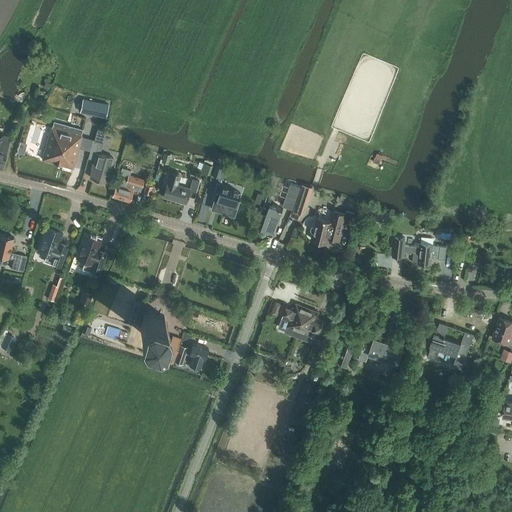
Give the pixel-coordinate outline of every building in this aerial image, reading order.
[(108,116),(110,103),(85,97),(82,110),(108,116)] [(84,134),(83,134),(85,127),(56,119),(54,126),(53,125),(44,158),(75,166),(84,134)] [(90,157),(90,158),(94,159),(94,163),(95,164),(91,178),(106,182),(114,157),(101,153),(107,132),(97,129),(94,140),(95,141),(90,157)] [(0,160),(4,162),(11,137),(4,135),(2,136),(2,138),(0,137),(0,160)] [(164,153),(162,162),(168,164),(171,155),(164,153)] [(205,159),(204,161),(204,163),(199,162),(199,165),(208,167),(207,171),(212,172),(215,161),(205,159)] [(215,164),(212,175),(219,178),(223,166),(223,165),(216,163),(215,164)] [(118,185),(115,197),(133,203),(134,199),(131,198),(134,189),(140,191),(144,179),(130,175),(131,170),(122,167),(117,185),(118,185)] [(190,189),(178,186),(181,175),(173,172),(165,198),(186,204),(188,196),(194,198),(199,179),(193,178),(190,189)] [(292,209),(299,186),(290,183),(282,205),(292,209)] [(290,216),(291,216),(299,219),(300,214),(301,215),(304,206),(306,207),(312,187),(301,183),(290,216)] [(153,187),(147,185),(145,193),(151,195),(153,187)] [(216,194),(212,209),(234,216),(239,201),(238,200),(240,192),(220,186),(217,194),(216,194)] [(277,234),(285,209),(272,205),(264,229),(277,234)] [(333,210),(330,221),(318,218),(317,223),(313,225),(312,226),(311,228),(311,229),(312,230),(312,231),(314,234),(313,239),(327,243),(328,237),(340,240),(342,231),(350,233),(355,213),(346,210),(345,213),(333,210)] [(44,261),(52,264),(53,260),(62,263),(67,249),(58,245),(63,233),(49,228),(46,238),(43,237),(38,251),(47,254),(44,261)] [(294,229),(292,235),(298,237),(300,230),(294,229)] [(463,245),(470,246),(472,241),(480,242),(481,237),(473,235),(465,233),(463,245)] [(0,234),(0,255),(9,258),(13,259),(11,268),(18,270),(23,271),(27,256),(10,252),(14,237),(0,234)] [(99,274),(105,258),(96,255),(101,240),(87,235),(84,245),(81,244),(76,258),(85,262),(83,268),(99,274)] [(393,236),(392,248),(393,248),(392,255),(404,257),(405,250),(406,250),(406,252),(410,253),(411,251),(415,251),(413,261),(419,262),(431,264),(432,258),(437,258),(439,258),(439,259),(445,260),(447,246),(439,245),(434,244),(433,243),(434,238),(421,236),(420,244),(415,243),(414,246),(405,245),(406,238),(393,236)] [(467,269),(477,271),(481,253),(471,251),(467,269)] [(51,290),(57,292),(62,281),(55,278),(51,290)] [(132,295),(132,291),(139,291),(138,278),(120,279),(121,296),(132,295)] [(83,290),(80,301),(89,304),(93,294),(83,290)] [(277,315),(281,304),(276,302),(272,313),(277,315)] [(293,308),(287,306),(285,305),(282,313),(282,317),(278,328),(284,330),(283,332),(296,337),(308,307),(297,303),(295,307),(293,308)] [(316,342),(320,331),(324,320),(318,318),(318,316),(319,312),(308,307),(296,337),(307,341),(307,339),(316,342)] [(151,311),(144,314),(139,329),(143,336),(157,340),(165,337),(169,322),(165,315),(151,311)] [(493,337),(502,340),(511,343),(511,341),(511,320),(500,316),(493,337)] [(369,354),(398,364),(403,347),(387,341),(393,322),(382,318),(375,337),(372,344),(364,342),(359,358),(367,361),(369,354)] [(9,330),(11,323),(6,321),(3,328),(9,330)] [(462,368),(474,334),(466,331),(461,342),(445,336),(449,325),(440,322),(427,356),(436,359),(440,349),(457,355),(453,365),(462,368)] [(9,329),(3,341),(11,345),(17,333),(9,329)] [(158,354),(175,359),(178,348),(162,342),(158,354)] [(180,345),(176,359),(183,361),(186,353),(192,356),(190,364),(191,365),(190,367),(197,370),(198,367),(200,368),(203,359),(204,359),(208,348),(193,343),(191,349),(188,348),(180,345)] [(347,368),(354,348),(348,346),(341,366),(347,368)] [(511,350),(505,348),(501,358),(511,361),(511,359),(511,350)] [(497,359),(494,365),(500,368),(502,362),(497,359)] [(316,365),(314,372),(320,374),(322,367),(316,365)] [(306,381),(290,421),(298,424),(313,384),(306,381)] [(503,416),(511,416),(511,400),(505,400),(503,416)] [(324,487),(308,480),(305,488),(321,495),(324,487)]
